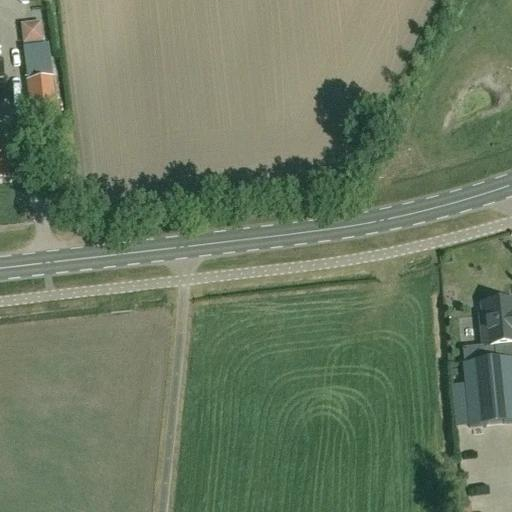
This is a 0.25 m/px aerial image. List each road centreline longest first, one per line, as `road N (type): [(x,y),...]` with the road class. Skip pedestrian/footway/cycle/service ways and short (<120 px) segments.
road 1 (secondary): [(188,251),(326,234),(511,187)]
road 2 (unclassified): [(161,511),(188,251)]
road 3 (secondary): [(0,272),(188,251)]
